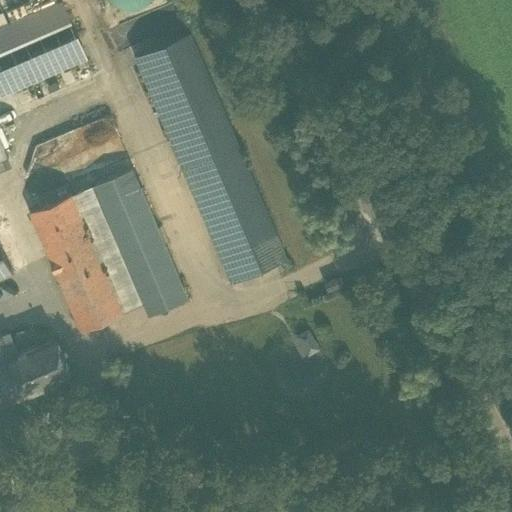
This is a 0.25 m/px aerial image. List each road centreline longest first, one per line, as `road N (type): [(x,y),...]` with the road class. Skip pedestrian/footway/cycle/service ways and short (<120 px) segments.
road 1 (unclassified): [(506,455),(257,0)]
road 2 (track): [(161,468),(506,455)]
